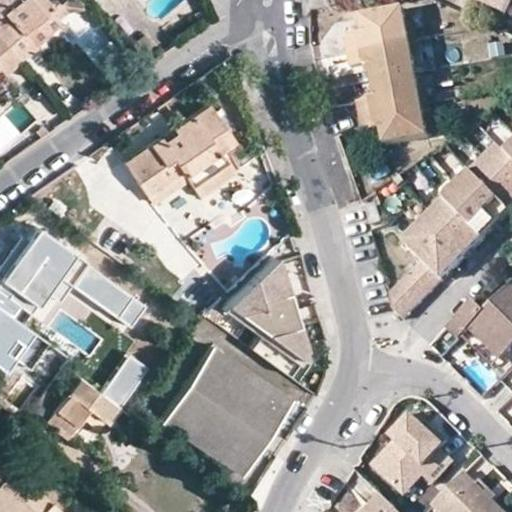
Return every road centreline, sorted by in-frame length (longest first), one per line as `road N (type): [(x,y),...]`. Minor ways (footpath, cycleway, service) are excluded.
road 1 (residential): [(270,5),(357,366)]
road 2 (residential): [(0,184),(208,37),(270,5)]
road 3 (residential): [(511,454),(439,382),(357,366)]
road 4 (unknown): [(404,371),(438,312),(511,243)]
road 5 (residential): [(357,366),(275,511)]
